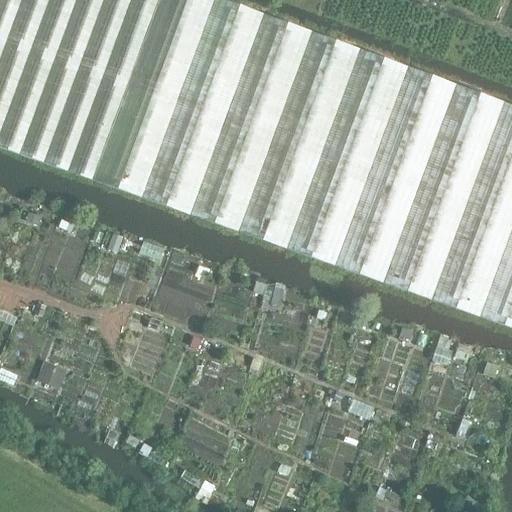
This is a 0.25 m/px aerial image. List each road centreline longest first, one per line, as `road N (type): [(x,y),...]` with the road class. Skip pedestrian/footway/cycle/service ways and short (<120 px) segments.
road 1 (track): [(400,511),(123,373),(102,318),(0,284)]
road 2 (track): [(102,318),(141,308),(472,446)]
